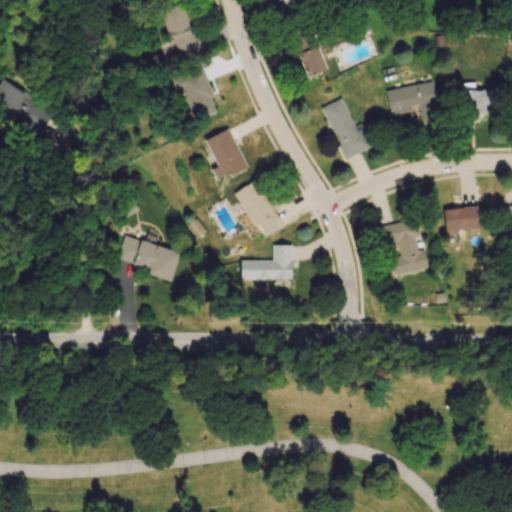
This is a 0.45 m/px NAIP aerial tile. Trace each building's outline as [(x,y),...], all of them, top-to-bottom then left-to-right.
[(302,3),(302,0),(277,0),(280,8),(282,8),(302,3)] [(196,52),(185,3),(160,9),(168,41),(174,40),(178,57),(196,52)] [(297,54),(307,77),(326,69),(316,46),(297,54)] [(170,77),(175,92),(183,89),(191,120),(215,113),(202,68),(170,77)] [(0,111),(42,135),(55,112),(0,80),(0,111)] [(384,90),(389,114),(419,108),(422,124),(439,121),(432,81),(384,90)] [(353,126),(340,98),(320,107),(343,159),(371,146),(361,123),(353,126)] [(216,166),(210,169),(216,181),(246,168),(228,129),(203,140),(216,166)] [(251,227),(257,224),(263,236),(280,227),(255,180),(233,192),(251,227)] [(511,205),(502,206),(505,232),(511,231),(511,205)] [(443,230),(479,230),(478,207),(443,208),(443,230)] [(427,268),(423,249),(416,251),(414,237),(419,237),(415,218),(377,226),(381,244),(396,241),(398,256),(390,258),(393,275),(427,268)] [(204,232),(196,219),(186,225),(194,238),(204,232)] [(115,262),(171,278),(179,251),(123,235),(115,262)] [(290,245),(271,245),(271,260),(239,260),(239,279),(290,279),(290,245)]
